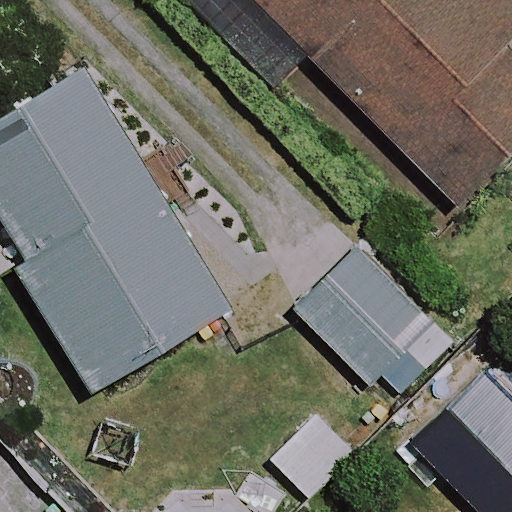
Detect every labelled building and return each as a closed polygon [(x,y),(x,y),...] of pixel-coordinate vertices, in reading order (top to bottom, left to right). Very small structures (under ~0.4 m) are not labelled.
[(511,27),(511,10),(501,0),(244,0),(462,206),(511,153),(511,61),(495,45),(511,27)] [(225,313),(79,81),(0,130),(0,228),(25,268),(14,276),(90,398),(225,313)] [(430,333),(352,258),(293,320),(371,395),(430,333)] [(510,511),(511,511),(511,417),(470,373),(399,439),(468,511),(510,511)] [(353,461),(312,416),(262,462),(302,507),(353,461)]
